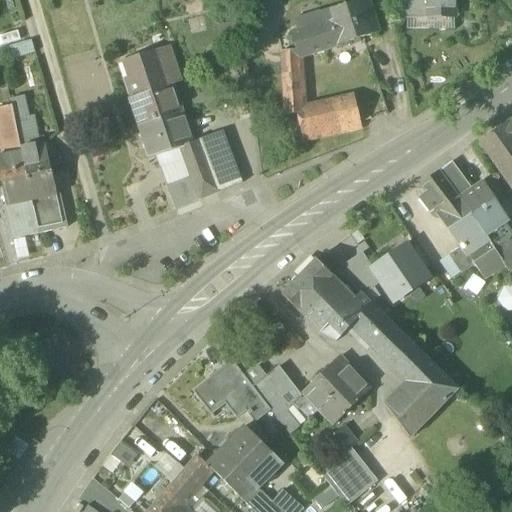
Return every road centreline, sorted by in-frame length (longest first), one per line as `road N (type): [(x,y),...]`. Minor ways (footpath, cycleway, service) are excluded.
road 1 (secondary): [(153,342),(346,191),(511,79)]
road 2 (track): [(105,254),(31,0)]
road 3 (secondary): [(31,511),(46,477),(153,342)]
road 4 (unclassified): [(80,294),(105,254),(255,196)]
